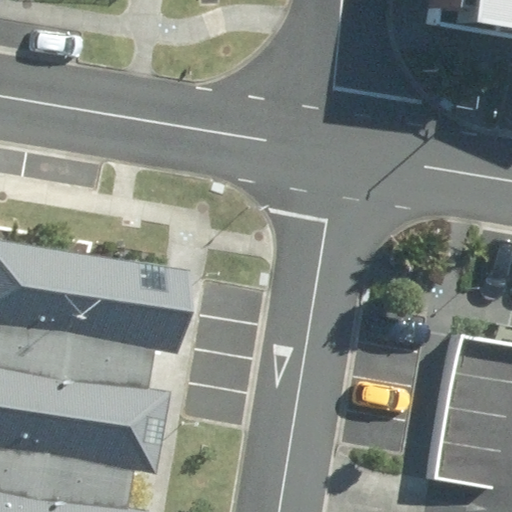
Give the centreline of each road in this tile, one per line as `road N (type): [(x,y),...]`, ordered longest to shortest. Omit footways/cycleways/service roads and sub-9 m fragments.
road 1 (residential): [(280,511),(341,147)]
road 2 (residential): [(0,87),(341,147)]
road 3 (residential): [(341,147),(511,176)]
road 4 (residential): [(341,147),(339,0)]
